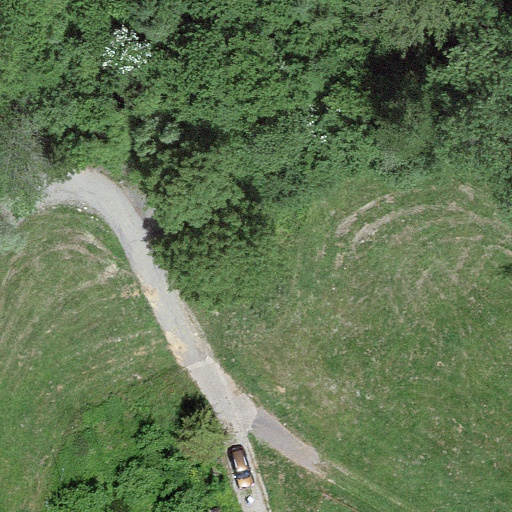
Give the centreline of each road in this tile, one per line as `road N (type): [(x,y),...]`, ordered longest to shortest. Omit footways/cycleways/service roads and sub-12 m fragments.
road 1 (track): [(0,224),(50,185),(117,198),(216,390),(255,511)]
road 2 (track): [(398,511),(216,390)]
